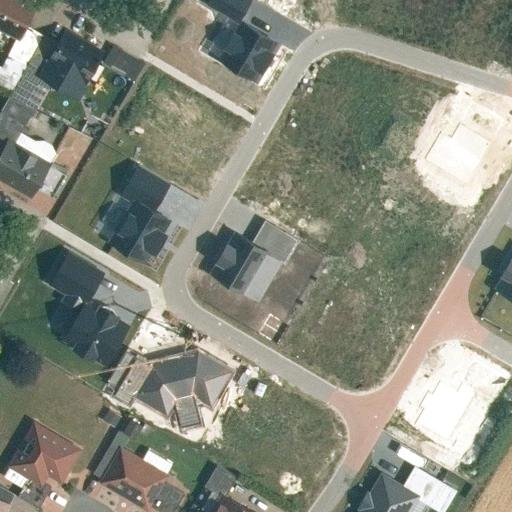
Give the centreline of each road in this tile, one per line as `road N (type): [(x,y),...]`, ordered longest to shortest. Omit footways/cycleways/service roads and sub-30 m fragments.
road 1 (residential): [(511,95),(348,37),(311,47),(172,277),(183,310),(364,415)]
road 2 (residential): [(364,415),(511,186)]
